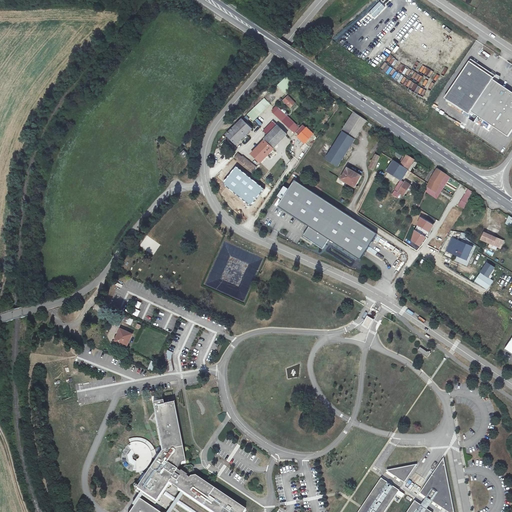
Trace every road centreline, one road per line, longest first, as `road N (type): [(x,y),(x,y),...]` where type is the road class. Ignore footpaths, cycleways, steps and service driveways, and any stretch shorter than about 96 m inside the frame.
road 1 (primary): [(433,152),(208,0)]
road 2 (unclassified): [(0,319),(79,294),(166,194),(207,185)]
road 3 (unclassified): [(321,0),(210,130),(207,185)]
road 4 (unclassified): [(207,185),(219,212),(244,233),(382,297)]
road 5 (unclassified): [(367,175),(350,209),(414,255),(382,297)]
road 6 (track): [(342,511),(430,382)]
road 7 (unclassified): [(382,297),(511,384)]
road 8 (track): [(193,320),(179,354),(193,438),(205,452)]
